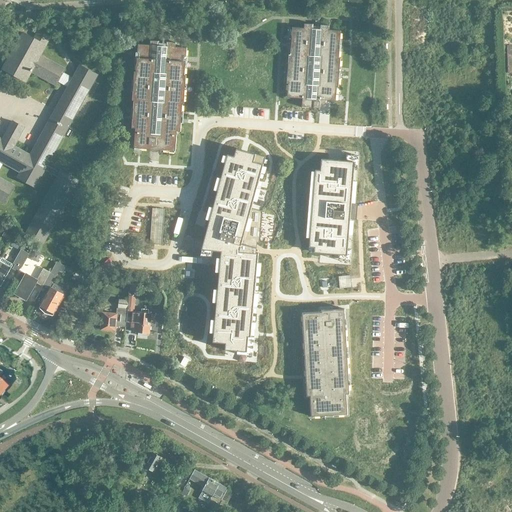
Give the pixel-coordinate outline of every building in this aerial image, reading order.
[(301,107),(319,108),(320,99),(334,100),(334,94),(336,94),(336,87),(338,87),(340,58),(339,58),(341,31),(329,30),(329,25),(320,25),(320,29),(312,29),(313,24),(304,23),(304,28),(292,27),(290,55),(288,55),(286,83),(288,83),(288,91),(289,91),(289,97),(302,98),(301,107)] [(12,120),(3,138),(0,136),(0,200),(4,203),(14,185),(14,184),(13,185),(1,178),(1,177),(0,176),(0,167),(3,162),(20,172),(18,177),(35,186),(97,75),(79,65),(72,78),(62,72),(64,69),(40,55),(50,37),(38,30),(34,38),(23,32),(3,69),(25,81),(31,71),(56,85),(57,81),(68,87),(30,154),(14,145),(24,127),(12,120)] [(138,44),(137,58),(136,71),(134,71),(132,100),(134,100),(132,128),(135,128),(134,146),(140,147),(140,148),(149,149),(151,151),(154,152),(155,152),(157,152),(159,151),(160,150),(169,150),(169,149),(175,149),(177,131),(180,131),(182,104),(184,104),(186,75),(184,75),(185,62),(186,48),(175,47),(175,42),(166,42),(166,43),(159,43),(159,41),(150,40),(149,45),(138,44)] [(28,103),(37,109),(39,105),(30,100),(28,103)] [(204,241),(201,249),(202,250),(208,250),(213,251),(221,251),(221,258),(220,265),(219,272),(218,289),(216,302),(215,320),(214,333),(213,342),(226,343),(225,349),(237,351),(240,351),(244,351),(247,351),(249,336),(250,336),(251,337),(251,336),(253,307),(254,306),(255,287),(256,275),(258,262),(258,253),(256,253),(257,243),(259,243),(262,211),(251,208),(253,200),(257,188),(261,172),(263,166),(265,157),(236,149),(234,156),(227,154),(227,156),(225,162),(221,178),(218,190),(213,207),(210,220),(204,241)] [(310,237),(309,247),(314,247),(314,252),(338,254),(347,255),(348,249),(349,234),(350,220),(350,219),(354,219),(356,204),(351,204),(351,203),(353,181),(354,168),(354,162),(346,161),(321,159),(320,170),(317,170),(315,170),(315,172),(312,213),(310,237)] [(58,168),(27,233),(46,242),(77,177),(58,168)] [(14,238),(10,245),(17,249),(21,242),(14,238)] [(14,266),(19,269),(26,257),(21,254),(14,266)] [(2,258),(0,261),(0,285),(2,285),(12,267),(11,267),(13,264),(2,258)] [(49,288),(58,272),(59,270),(63,272),(66,266),(57,261),(44,285),(49,288)] [(43,268),(41,272),(37,279),(27,273),(26,273),(21,271),(12,287),(17,290),(15,293),(17,294),(17,296),(20,298),(23,297),(27,300),(36,282),(42,286),(50,272),(43,268)] [(49,288),(51,288),(40,308),(45,312),(53,315),(63,295),(66,290),(52,283),(49,288)] [(129,295),(128,300),(126,322),(132,323),(132,327),(137,327),(137,332),(149,333),(151,318),(151,313),(148,313),(148,309),(141,309),(141,312),(135,311),(136,296),(129,295)] [(117,308),(116,314),(103,312),(103,318),(96,318),(95,328),(102,329),(116,330),(116,326),(126,327),(126,322),(128,300),(119,299),(118,308),(117,308)] [(345,309),(321,310),(321,312),(302,313),(303,321),(304,321),(305,332),(303,332),(304,349),(306,349),(306,360),(305,360),(306,377),(307,376),(308,387),(306,387),(307,396),(310,396),(311,416),(320,416),(320,414),(339,413),(339,415),(349,414),(348,394),(349,394),(349,385),(348,385),(347,374),(348,374),(347,357),(346,357),(345,347),(347,347),(346,330),(344,330),(344,319),(345,319),(345,309)] [(184,357),(180,364),(185,367),(189,359),(184,357)] [(154,472),(162,458),(152,452),(141,472),(146,474),(149,469),(154,472)] [(131,477),(133,472),(130,470),(128,468),(125,473),(126,474),(131,477)] [(194,470),(190,479),(202,486),(200,489),(202,490),(201,492),(202,492),(198,498),(208,503),(211,497),(212,497),(213,495),(222,499),(228,502),(233,494),(227,490),(228,488),(194,470)] [(184,488),(181,493),(187,496),(189,491),(184,488)] [(155,501),(158,496),(148,491),(146,496),(155,501)] [(222,511),(226,505),(220,505),(214,501),(208,511),(207,511),(216,511),(217,511),(218,511),(222,511)]
